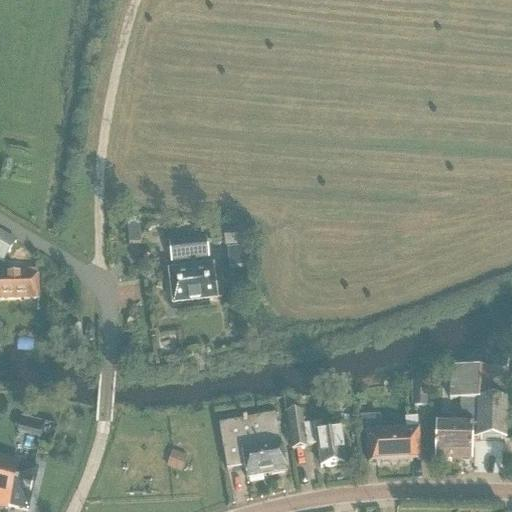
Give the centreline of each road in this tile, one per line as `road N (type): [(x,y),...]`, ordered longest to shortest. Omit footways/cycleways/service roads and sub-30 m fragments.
road 1 (tertiary): [(261,511),(383,492),(511,493)]
road 2 (unclassified): [(0,217),(105,289),(109,365)]
road 3 (unclassified): [(71,511),(106,419),(109,365)]
